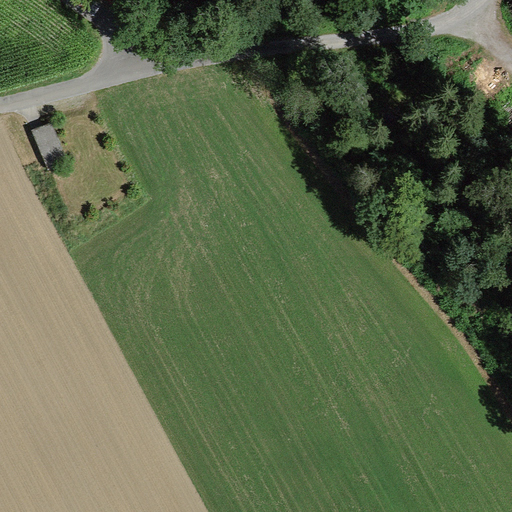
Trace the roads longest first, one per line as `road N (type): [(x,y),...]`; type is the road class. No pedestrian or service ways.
road 1 (track): [(135,70),(285,41),(425,28),(467,15),(480,0)]
road 2 (residential): [(0,104),(135,70),(107,15),(82,0)]
